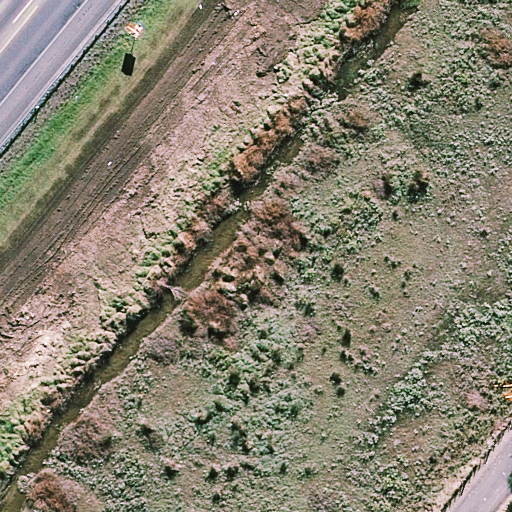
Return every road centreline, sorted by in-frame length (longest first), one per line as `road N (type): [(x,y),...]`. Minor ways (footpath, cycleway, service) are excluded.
road 1 (trunk): [(202,0),(0,216)]
road 2 (trunk): [(0,138),(97,0)]
